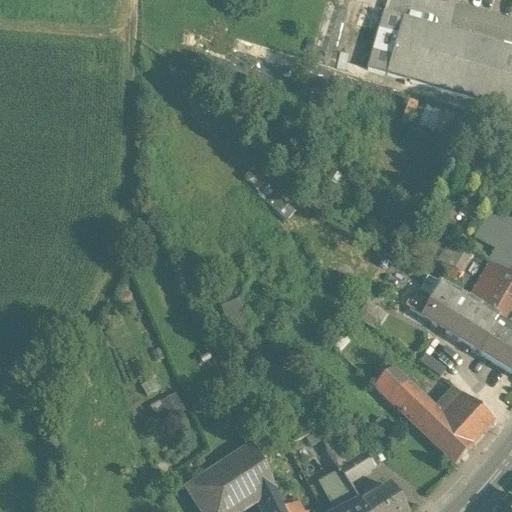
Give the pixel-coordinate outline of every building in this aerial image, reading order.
[(380,32),(364,89),(383,94),(399,38),(380,32)] [(511,70),(399,38),(383,94),(476,120),(511,130),(511,70)] [(511,130),(476,120),(473,132),(511,142),(511,130)] [(432,217),(417,242),(443,257),(451,242),(441,237),(447,226),(432,217)] [(511,231),(484,280),(490,284),(503,291),(505,292),(511,280),(511,231)] [(437,280),(458,293),(466,279),(446,266),(437,280)] [(471,321),(479,325),(481,321),(484,323),(503,291),(490,284),(471,321)] [(499,337),(511,313),(511,296),(505,292),(503,291),(484,323),(482,327),(494,334),(499,337)] [(491,340),(494,334),(482,327),(479,325),(471,321),(438,303),(432,313),(419,336),(455,357),(465,339),(485,351),(487,348),(491,340)] [(409,330),(419,336),(432,313),(421,309),(409,330)] [(509,343),(511,337),(511,313),(499,337),(503,339),(509,343)] [(240,320),(218,325),(225,355),(247,349),(240,320)] [(496,342),(491,340),(487,348),(496,353),(503,339),(499,337),(496,342)] [(511,361),(496,353),(487,348),(485,351),(465,339),(455,357),(511,392),(511,361)] [(425,434),(431,439),(436,434),(387,392),(371,407),(401,438),(404,437),(415,425),(425,434)] [(455,410),(436,434),(471,464),(493,439),(455,410)] [(148,427),(156,444),(181,432),(173,415),(148,427)] [(415,425),(404,437),(414,446),(425,434),(415,425)] [(425,434),(414,446),(426,457),(437,445),(431,439),(425,434)] [(436,434),(431,439),(437,445),(466,470),(471,464),(436,434)] [(365,446),(373,459),(388,450),(381,437),(365,446)] [(310,444),(336,487),(346,481),(319,439),(310,444)] [(466,470),(437,445),(426,457),(455,484),(466,470)] [(223,480),(250,463),(238,446),(212,464),(223,480)] [(373,459),(362,466),(376,486),(387,478),(373,459)] [(223,480),(184,506),(187,511),(265,511),(272,508),(256,476),(250,463),(223,480)] [(346,481),(336,487),(345,500),(371,484),(362,471),(346,481)] [(336,487),(318,499),(325,511),(352,511),(345,500),(336,487)] [(393,511),(387,502),(371,511),(393,511)]
